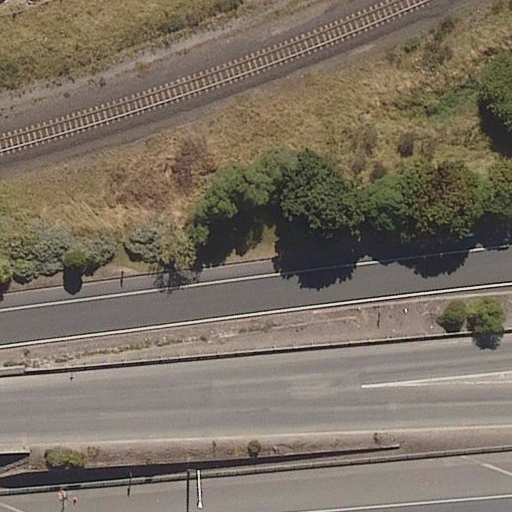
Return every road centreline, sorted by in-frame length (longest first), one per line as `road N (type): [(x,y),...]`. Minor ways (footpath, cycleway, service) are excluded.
road 1 (motorway): [(0,328),(511,264)]
road 2 (secondary): [(0,405),(288,389)]
road 3 (secondary): [(288,389),(392,364),(511,353)]
road 4 (motorway): [(288,389),(393,408),(511,403)]
